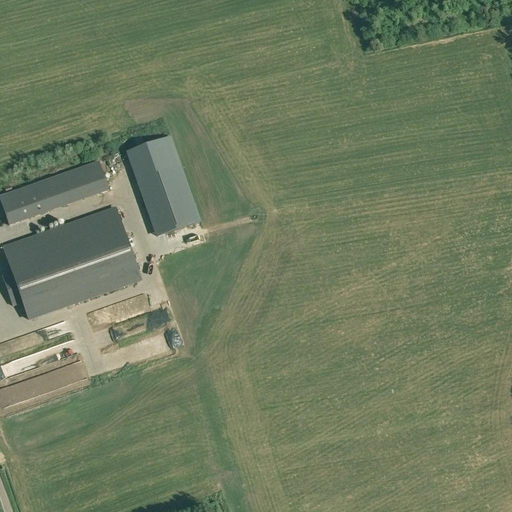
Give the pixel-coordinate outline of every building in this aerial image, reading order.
[(0,196),(0,200),(9,227),(108,193),(98,162),(0,196)] [(177,166),(152,175),(171,232),(197,222),(177,166)] [(13,306),(22,303),(28,319),(139,280),(117,217),(6,256),(12,273),(2,276),(13,306)] [(129,330),(150,325),(149,321),(156,319),(155,314),(127,320),(129,330)] [(98,340),(116,335),(114,328),(96,333),(98,340)] [(56,350),(77,343),(76,339),(54,346),(56,350)] [(35,378),(26,383),(32,395),(37,392),(36,391),(41,388),(35,378)] [(22,382),(0,389),(0,396),(4,408),(28,399),(22,382)]
